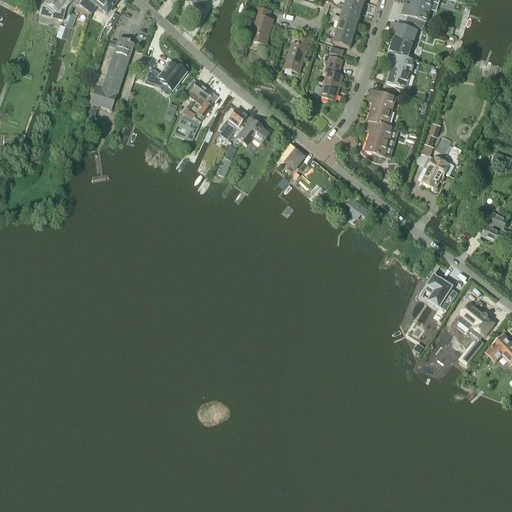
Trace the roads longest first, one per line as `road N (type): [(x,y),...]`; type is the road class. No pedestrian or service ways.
road 1 (tertiary): [(511,308),(318,152)]
road 2 (tertiary): [(318,152),(136,0)]
road 3 (residential): [(318,152),(349,116),(385,0)]
